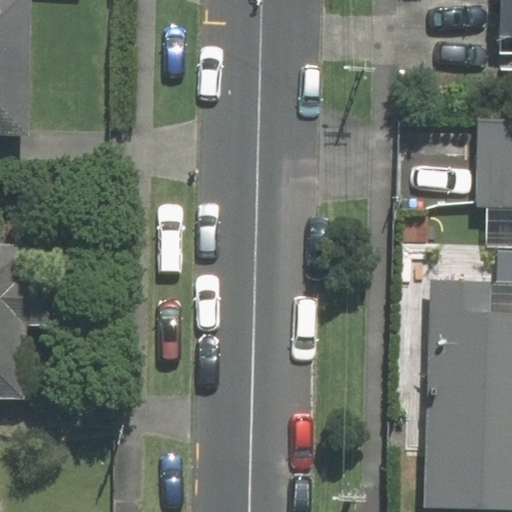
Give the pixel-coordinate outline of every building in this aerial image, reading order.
[(0,0),(0,140),(20,141),(23,0),(0,0)] [(511,0),(487,0),(486,41),(511,42),(511,0)] [(511,126),(470,123),(465,208),(479,209),(477,245),(511,246),(511,126)] [(0,247),(0,402),(18,403),(20,330),(51,331),(53,249),(0,247)] [(485,288),(423,286),(415,511),(511,511),(511,313),(485,313),(485,288)]
